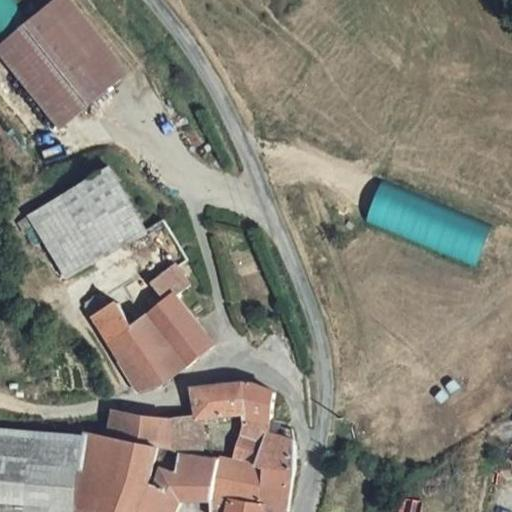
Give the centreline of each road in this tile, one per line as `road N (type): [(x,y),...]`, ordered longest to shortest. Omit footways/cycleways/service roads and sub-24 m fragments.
road 1 (unclassified): [(311,470),(324,383),(310,306),(242,136),(153,0)]
road 2 (unclassified): [(311,470),(291,396),(256,370),(215,370),(157,404),(107,408)]
